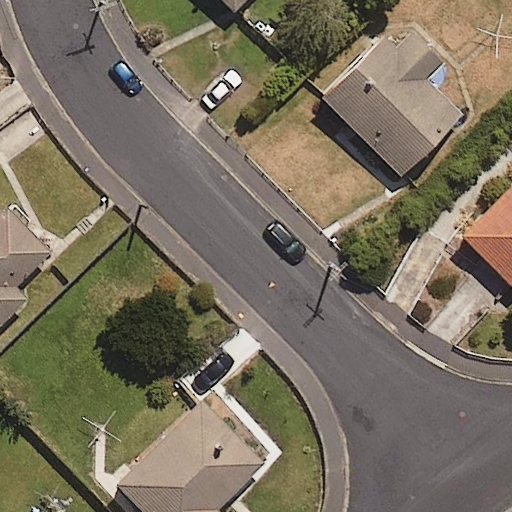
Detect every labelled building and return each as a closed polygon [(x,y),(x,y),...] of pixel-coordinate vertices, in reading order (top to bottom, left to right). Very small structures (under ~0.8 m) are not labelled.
[(234,0),(218,0),(226,8),(234,0)] [(438,58),(406,26),(387,44),(374,31),(314,92),(394,173),(455,113),(419,77),(438,58)] [(511,174),(455,233),(510,288),(511,286),(511,174)] [(44,249),(0,203),(0,317),(21,297),(8,284),(44,249)] [(258,461),(195,397),(110,481),(140,511),(214,511),(210,507),(258,461)]
